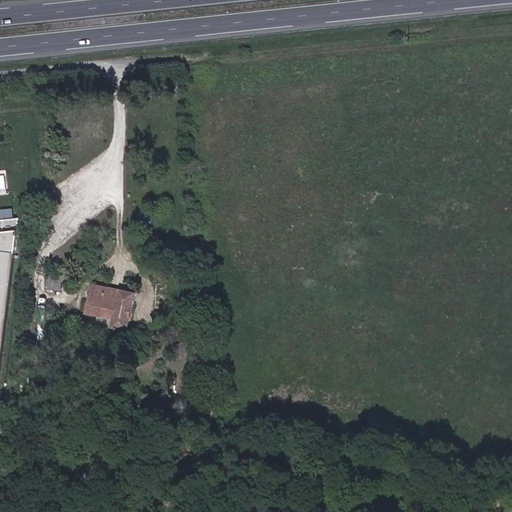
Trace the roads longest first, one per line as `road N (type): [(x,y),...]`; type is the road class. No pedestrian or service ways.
road 1 (trunk): [(0,46),(450,0)]
road 2 (unknown): [(129,64),(120,236)]
road 3 (trunk): [(155,0),(0,16)]
road 4 (unclassified): [(0,78),(129,64)]
